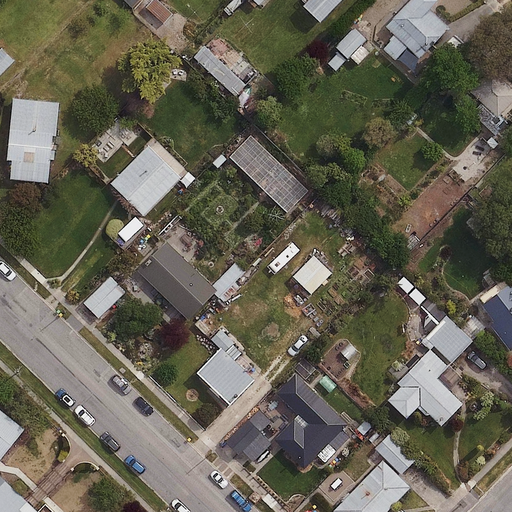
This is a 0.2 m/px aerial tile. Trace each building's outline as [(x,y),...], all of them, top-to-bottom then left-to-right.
[(163,0),(151,0),(145,8),(166,25),(178,11),(163,0)] [(431,0),(412,0),(383,31),(418,64),(449,31),(429,12),(436,5),(431,0)] [(352,22),(334,43),(351,57),(369,36),(352,22)] [(250,87),(207,44),(182,68),(225,111),(250,87)] [(2,48),(0,49),(0,75),(15,61),(2,48)] [(460,84),(493,120),(511,101),(511,92),(483,62),(460,84)] [(62,105),(13,98),(7,160),(12,162),(11,178),(56,181),(62,105)] [(254,136),(230,159),(287,215),(310,192),(254,136)] [(155,145),(115,185),(146,216),(186,177),(155,145)] [(150,229),(137,216),(118,235),(131,248),(150,229)] [(163,244),(135,272),(188,325),(216,297),(163,244)] [(319,252),(295,279),(316,298),(340,271),(319,252)] [(112,277),(84,305),(104,325),(131,297),(112,277)] [(511,290),(507,284),(474,307),(508,355),(511,351),(511,290)] [(446,319),(426,340),(451,363),(471,342),(446,319)] [(217,348),(190,375),(225,409),(251,382),(217,348)] [(420,354),(391,385),(437,428),(466,397),(420,354)] [(297,417),(274,439),(304,469),(350,424),(295,369),(272,392),(297,417)] [(31,434),(0,406),(0,465),(2,467),(31,434)] [(255,411),(224,446),(248,467),(279,433),(255,411)] [(378,466),(332,511),(383,511),(404,492),(378,466)] [(43,511),(0,471),(0,511),(43,511)]
